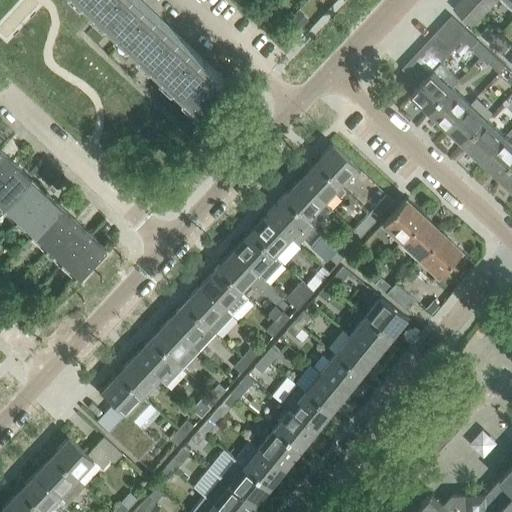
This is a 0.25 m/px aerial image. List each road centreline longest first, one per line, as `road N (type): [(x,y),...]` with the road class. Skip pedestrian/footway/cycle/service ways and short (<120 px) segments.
road 1 (residential): [(320,511),(511,261)]
road 2 (residential): [(511,242),(333,79)]
road 3 (residential): [(0,91),(170,250)]
road 4 (residential): [(170,250),(299,110)]
road 5 (residential): [(50,378),(170,250)]
road 6 (residential): [(299,110),(184,0)]
